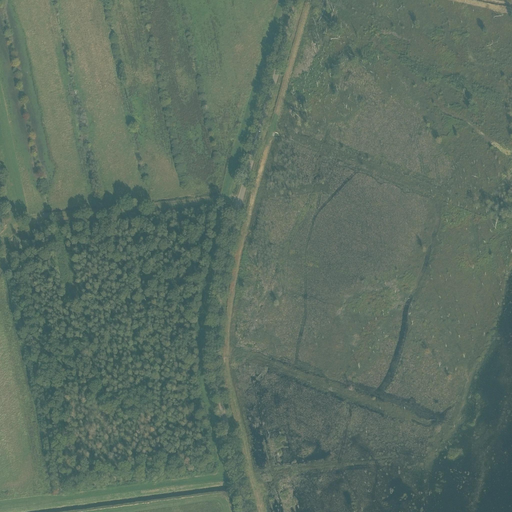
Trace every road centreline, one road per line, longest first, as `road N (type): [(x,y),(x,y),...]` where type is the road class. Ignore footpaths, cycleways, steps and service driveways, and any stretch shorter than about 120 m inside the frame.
road 1 (unclassified): [(245,511),(214,380),(216,327),(232,235),(297,0)]
road 2 (track): [(0,224),(241,201)]
road 3 (track): [(88,495),(238,480)]
